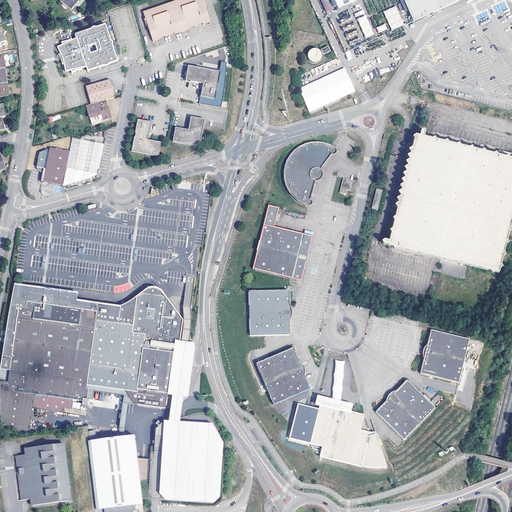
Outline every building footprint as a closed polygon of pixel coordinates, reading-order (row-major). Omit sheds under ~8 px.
[(78,0),(63,0),(61,2),(70,10),(78,0)] [(201,0),(179,0),(143,12),(145,19),(144,20),(146,27),(147,26),(152,42),(159,39),(159,38),(161,37),(173,33),(173,35),(175,34),(188,30),(187,29),(201,24),(202,26),(205,24),(209,23),(204,8),(205,7),(203,0),(202,1),(201,0)] [(334,0),(339,9),(358,0),(403,0),(413,21),(460,0),(474,0),(475,1),(478,0),(334,0)] [(395,6),(383,11),(392,30),(404,24),(395,6)] [(365,15),(357,19),(366,38),(374,34),(365,15)] [(376,27),(379,33),(388,29),(385,23),(376,27)] [(117,62),(105,25),(75,36),(76,40),(72,41),(71,40),(67,42),(61,44),(62,46),(57,48),(59,54),(61,58),(62,60),(63,66),(66,73),(71,71),(72,74),(77,71),(82,71),(81,70),(86,68),(88,72),(117,62)] [(213,100),(200,97),(199,105),(220,109),(223,91),(225,75),(226,65),(220,64),(219,73),(213,100)] [(219,73),(187,67),(186,73),(184,81),(202,84),(200,97),(213,100),(219,73)] [(85,87),(90,105),(107,100),(114,98),(113,96),(112,96),(111,91),(112,91),(109,80),(85,87)] [(107,100),(90,105),(87,106),(92,124),(111,119),(108,107),(109,106),(109,105),(109,104),(107,100)] [(60,114),(47,118),(49,122),(61,118),(60,114)] [(187,130),(175,127),(172,141),(195,145),(200,141),(205,119),(190,116),(187,130)] [(133,136),(130,150),(158,156),(160,142),(146,139),(146,137),(146,136),(148,136),(150,122),(136,119),(133,133),(135,133),(134,136),(133,136)] [(412,153),(390,241),(385,239),(383,241),(384,244),(388,245),(389,245),(487,270),(487,272),(490,273),(491,271),(494,272),(499,273),(511,221),(511,161),(428,140),(428,139),(424,137),(425,135),(423,133),(421,134),(420,136),(416,135),(414,144),(411,143),(410,147),(408,148),(407,152),(412,153)] [(68,169),(75,139),(71,138),(63,183),(86,179),(96,175),(68,169)] [(80,140),(75,139),(68,169),(96,175),(101,154),(103,145),(82,141),(83,139),(80,139),(80,140)] [(310,200),(315,181),(316,182),(318,181),(320,181),(322,179),(323,178),(323,176),(323,173),(322,172),(321,170),(331,155),(332,155),(333,155),(335,155),(337,154),(337,152),(337,151),(337,150),(335,149),(330,146),(328,145),(324,144),(318,143),(312,143),(309,144),(305,145),(301,147),(296,151),(292,155),(291,156),(289,160),(287,163),(285,169),(285,171),(285,175),(285,181),(287,187),(289,192),(293,197),(295,200),(300,203),(304,205),(307,206),(308,206),(309,207),(311,206),(313,205),(313,203),(313,202),(312,201),(310,200)] [(43,169),(40,182),(52,185),(61,186),(68,152),(47,148),(47,150),(46,150),(39,153),(36,167),(43,169)] [(351,181),(343,179),(339,193),(345,195),(346,191),(349,191),(351,181)] [(376,191),(371,210),(376,212),(381,192),(376,191)] [(264,226),(253,269),(292,278),(296,264),(297,264),(298,262),(299,260),(300,258),(300,255),(300,253),(299,250),(303,236),(302,235),(264,226)] [(74,300),(77,301),(78,293),(14,284),(13,288),(16,288),(25,293),(29,295),(34,298),(35,298),(41,297),(48,296),(53,296),(58,296),(64,297),(69,298),(74,300)] [(8,382),(0,381),(0,402),(1,424),(17,432),(29,431),(32,409),(34,397),(34,395),(42,397),(42,398),(40,410),(63,413),(63,408),(64,399),(73,401),(76,401),(84,402),(83,404),(89,404),(90,399),(91,390),(87,390),(87,386),(130,392),(129,393),(137,405),(165,409),(166,406),(167,406),(167,408),(170,408),(171,397),(168,396),(168,398),(167,397),(167,395),(174,340),(180,341),(182,321),(178,315),(162,294),(161,292),(159,291),(157,289),(156,289),(153,288),(151,288),(149,289),(148,289),(146,290),(133,299),(128,303),(121,306),(120,307),(77,301),(74,300),(69,298),(64,297),(58,296),(53,296),(48,296),(41,297),(35,298),(34,298),(29,295),(25,293),(16,288),(13,288),(12,289),(0,368),(10,370),(8,382)] [(289,291),(249,291),(250,337),(290,336),(290,321),(291,320),(292,318),(292,316),(292,313),(292,311),(291,309),(290,307),(290,306),(290,292),(289,291)] [(432,330),(428,344),(427,345),(425,347),(424,349),(423,351),(423,354),(423,357),(424,359),(420,374),(459,384),(470,340),(432,330)] [(180,341),(174,340),(167,395),(172,395),(171,397),(170,408),(168,420),(164,421),(155,429),(155,435),(159,435),(162,435),(159,495),(164,500),(213,503),(220,497),(223,443),(212,423),(179,421),(180,418),(182,401),(187,397),(194,347),(194,343),(189,342),(185,342),(180,341)] [(302,364),(299,362),(296,355),(293,349),(293,348),(256,363),(256,364),(273,405),(274,405),(310,390),(310,389),(308,383),(305,376),(305,374),(305,372),(305,369),(304,368),(304,367),(303,365),(302,364)] [(477,361),(484,362),(486,355),(478,354),(477,361)] [(344,361),(336,360),(335,365),(335,371),(334,377),(333,384),(333,390),(332,396),(332,401),(340,402),(341,397),(341,390),(342,384),(342,378),(343,371),(343,366),(344,361)] [(387,399),(386,402),(376,412),(376,413),(404,440),(436,409),(435,408),(408,381),(407,381),(397,391),(393,392),(391,393),(389,395),(388,397),(387,399)] [(126,395),(119,428),(119,433),(96,436),(95,431),(88,432),(89,442),(126,437),(126,433),(125,433),(124,428),(130,403),(137,405),(129,393),(130,392),(87,386),(87,390),(91,390),(90,399),(96,399),(97,391),(126,395)] [(475,396),(473,403),(479,405),(482,398),(475,396)] [(42,398),(34,397),(32,409),(40,410),(42,398)] [(64,399),(63,408),(72,409),(73,401),(64,399)] [(338,409),(336,409),(320,405),(319,409),(297,404),(289,439),(311,444),(322,447),(320,456),(320,457),(362,467),(369,437),(359,435),(363,417),(363,416),(349,412),(347,411),(346,410),(344,409),(343,409),(340,408),(338,409)] [(369,437),(362,467),(369,468),(378,468),(387,468),(376,435),(369,437)] [(126,437),(89,442),(98,510),(105,509),(135,506),(143,505),(140,482),(148,481),(149,459),(137,458),(135,442),(136,440),(136,438),(134,436),(126,437)] [(20,500),(32,499),(33,506),(67,502),(61,445),(27,449),(27,455),(16,456),(17,469),(18,469),(19,475),(18,475),(20,500)]
